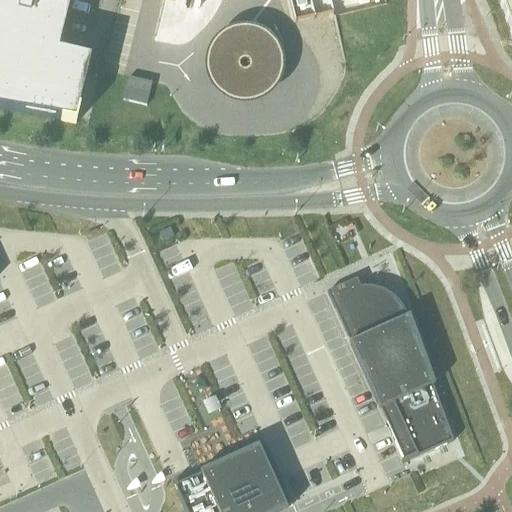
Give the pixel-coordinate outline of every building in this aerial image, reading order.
[(90,61),(58,53),(70,0),(0,0),(0,110),(61,121),(61,122),(76,125),(80,110),(78,109),(90,61)] [(369,0),(357,0),(360,9),(371,6),(369,0)] [(511,0),(497,0),(511,38),(511,39),(511,0)] [(206,69),(207,81),(213,91),(221,100),(232,106),(244,107),(256,106),(266,100),(275,92),(280,81),(282,69),(280,57),(275,47),(266,38),(255,33),(244,31),(232,33),(221,38),(213,47),(208,57),(206,69)] [(123,102),(146,107),(152,83),(129,78),(123,102)] [(170,229),(159,234),(163,243),(174,238),(170,229)] [(344,286),(327,294),(387,425),(437,402),(405,314),(404,313),(404,312),(403,311),(403,310),(402,309),(401,308),(401,307),(400,306),(399,305),(399,304),(398,303),(397,303),(396,302),(396,301),(395,300),(394,300),(393,299),(392,298),(391,297),(390,296),(389,296),(388,295),(387,294),(386,294),(385,293),(384,293),(383,292),(382,292),(381,292),(380,291),(379,291),(378,290),(377,290),(376,290),(375,290),(374,289),(373,289),(372,289),(371,289),(370,289),(369,289),(368,289),(367,288),(366,288),(365,288),(364,288),(363,289),(362,289),(361,289),(360,289),(356,281),(344,286)] [(437,402),(387,425),(403,461),(401,462),(403,466),(453,443),(452,443),(437,402)] [(176,483),(172,484),(184,511),(279,511),(292,506),(289,501),(265,447),(194,479),(178,486),(176,483)]
